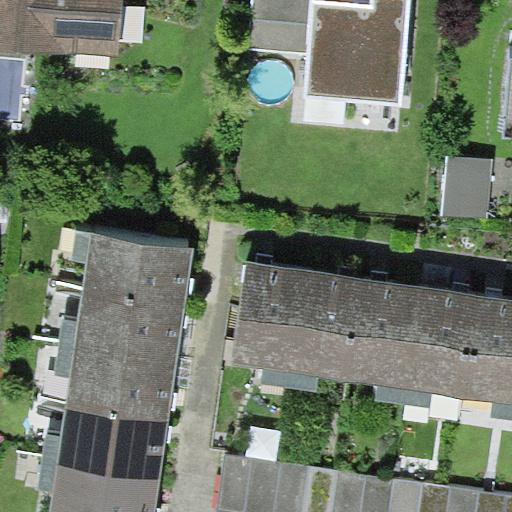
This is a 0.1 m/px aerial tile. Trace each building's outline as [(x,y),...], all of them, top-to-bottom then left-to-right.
[(110,0),(0,0),(0,30),(108,38),(110,0)] [(279,0),(247,0),(247,9),(279,11),(279,0)] [(391,0),(296,0),(294,46),(388,52),(391,0)] [(511,46),(501,46),(497,107),(511,108),(511,46)] [(482,164),(447,161),(444,206),(479,208),(482,164)] [(92,225),(84,283),(178,297),(186,239),(92,225)] [(300,266),(243,258),(229,351),(287,360),(300,266)] [(358,275),(300,266),(287,360),(344,368),(358,275)] [(416,283),(358,275),(344,368),(402,376),(416,283)] [(84,283),(75,341),(169,355),(178,297),(84,283)] [(473,292),(416,283),(402,376),(460,385),(473,292)] [(511,297),(473,292),(460,385),(511,392),(511,297)] [(75,341),(67,400),(161,413),(169,355),(75,341)] [(67,400),(58,458),(152,472),(161,413),(67,400)] [(249,456),(221,452),(213,507),(241,511),(249,456)] [(269,511),(278,460),(249,456),(241,511),(248,511),(269,511)] [(58,458),(50,511),(146,511),(152,472),(58,458)] [(298,511),(306,464),(278,460),(269,511),(298,511)] [(327,511),(334,468),(306,464),(298,511),(327,511)] [(356,511),(363,472),(334,468),(327,511),(356,511)] [(385,511),(391,476),(363,472),(356,511),(385,511)] [(414,511),(419,480),(391,476),(385,511),(414,511)] [(443,511),(448,485),(419,480),(414,511),(443,511)] [(472,511),(476,489),(448,485),(443,511),(472,511)] [(501,511),(504,493),(476,489),(472,511),(501,511)] [(511,511),(511,493),(504,493),(501,511),(511,511)]
